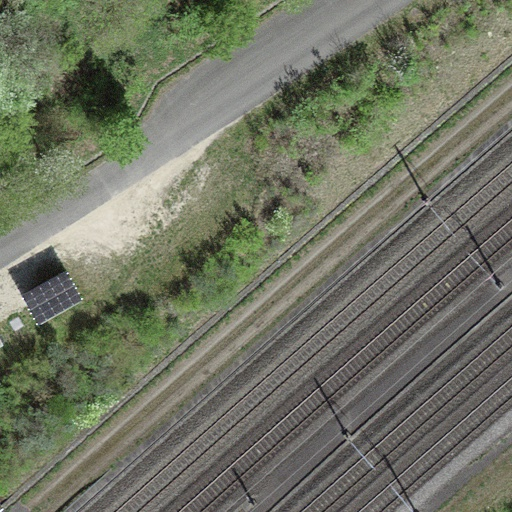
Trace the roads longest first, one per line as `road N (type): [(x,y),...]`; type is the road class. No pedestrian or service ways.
road 1 (track): [(35,511),(511,94)]
road 2 (residential): [(371,0),(0,236)]
